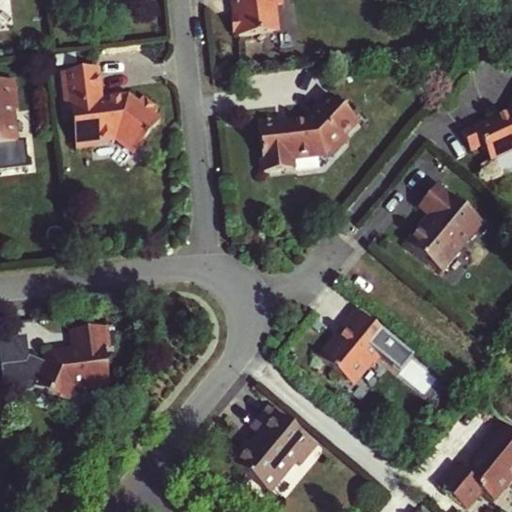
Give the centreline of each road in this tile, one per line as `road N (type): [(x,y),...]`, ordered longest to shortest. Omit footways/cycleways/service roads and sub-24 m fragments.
road 1 (residential): [(128,490),(246,337),(245,293),(211,271)]
road 2 (residential): [(211,271),(180,0)]
road 3 (residential): [(211,271),(0,289)]
